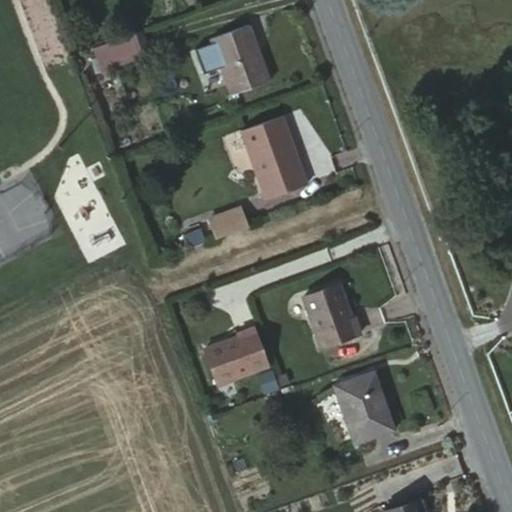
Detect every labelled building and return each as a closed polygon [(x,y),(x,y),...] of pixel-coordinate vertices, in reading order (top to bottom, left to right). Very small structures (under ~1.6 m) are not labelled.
[(196,49),(198,53),(205,74),(214,97),(232,91),(234,94),(269,82),(248,26),(213,39),(215,42),(196,49)] [(140,39),(93,55),(101,78),(151,61),(140,39)] [(310,187),(283,119),(240,133),(270,202),(310,187)] [(213,242),(249,230),(241,211),(208,222),(213,242)] [(193,249),(213,242),(204,230),(187,235),(193,249)] [(357,338),(337,289),(303,302),(322,353),(357,338)] [(217,388),(267,370),(253,334),(203,352),(217,388)] [(390,428),(369,372),(328,387),(350,442),(390,428)]
